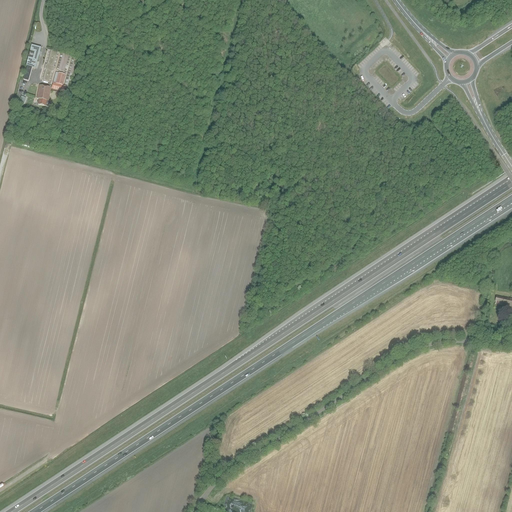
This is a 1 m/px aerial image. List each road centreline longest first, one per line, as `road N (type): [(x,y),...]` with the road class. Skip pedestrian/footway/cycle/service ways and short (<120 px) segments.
road 1 (motorway): [(511,183),(11,511)]
road 2 (motorway): [(35,511),(511,199)]
road 3 (unclassified): [(192,511),(207,488),(405,351),(456,340),(511,344)]
